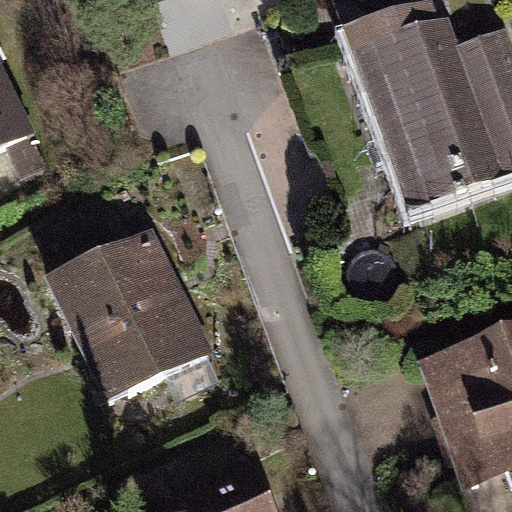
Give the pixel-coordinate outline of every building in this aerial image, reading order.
[(21,1),(0,12),(0,167),(87,118),(21,1)] [(511,9),(406,43),(451,182),(511,162),(511,9)] [(207,211),(82,278),(151,408),(277,341),(207,211)] [(511,334),(476,350),(511,430),(511,334)] [(316,511),(281,429),(118,499),(123,511),(316,511)]
